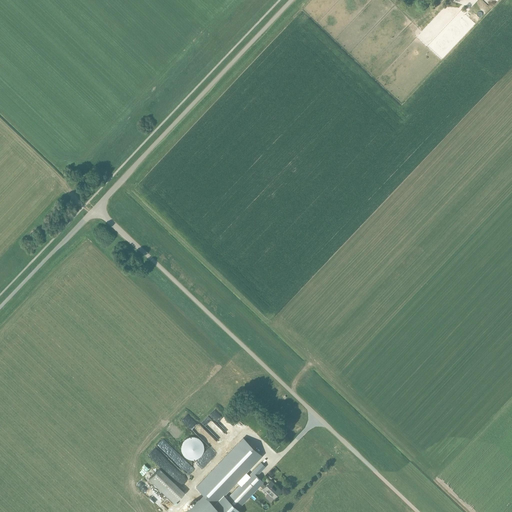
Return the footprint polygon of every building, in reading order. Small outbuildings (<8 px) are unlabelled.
[(216,422),(220,418),(214,411),(209,415),(216,422)] [(219,424),(227,431),(232,426),(224,418),(219,424)] [(242,431),(246,428),(243,424),(242,424),(237,418),(234,422),(242,431)] [(217,438),(222,432),(208,419),(203,424),(217,438)] [(196,434),(206,442),(208,439),(210,441),(207,438),(209,435),(201,428),(196,434)] [(243,438),(196,488),(204,495),(196,503),(187,511),(241,511),(238,509),(256,490),(260,486),(263,488),(262,489),(273,499),(281,490),(271,480),(265,486),(263,483),(263,482),(257,476),(265,467),(261,463),(256,468),(243,482),(240,479),(256,462),(261,456),(256,450),(243,438)] [(191,459),(201,457),(200,451),(202,451),(200,442),(195,443),(196,448),(190,449),(191,459)] [(178,455),(173,450),(167,456),(172,461),(178,455)] [(177,480),(183,474),(165,458),(161,463),(163,465),(173,475),(173,476),(177,480)] [(155,473),(150,479),(175,503),(186,492),(175,482),(171,478),(160,468),(155,473)]
